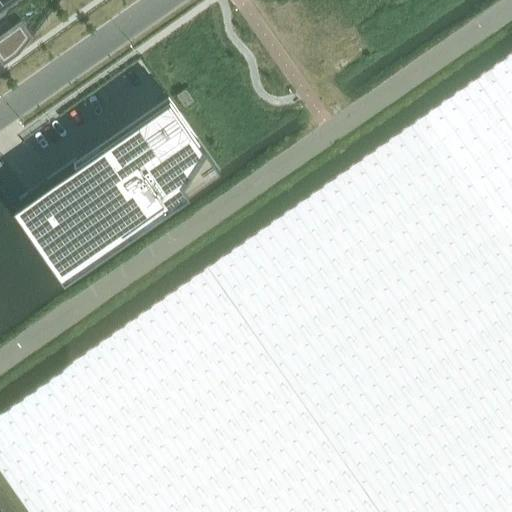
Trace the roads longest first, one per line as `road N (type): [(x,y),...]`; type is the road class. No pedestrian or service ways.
road 1 (unclassified): [(0,363),(511,7)]
road 2 (unclassified): [(0,117),(165,0)]
